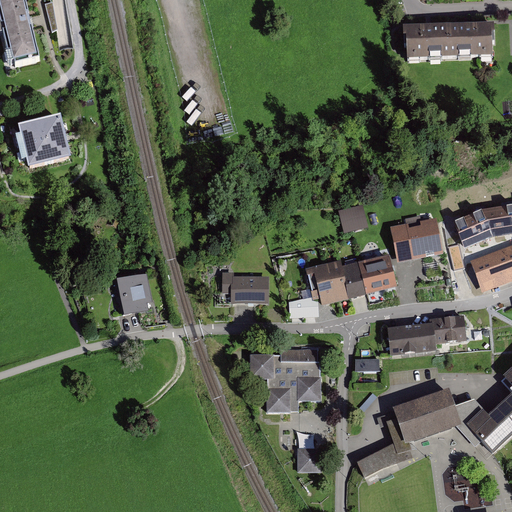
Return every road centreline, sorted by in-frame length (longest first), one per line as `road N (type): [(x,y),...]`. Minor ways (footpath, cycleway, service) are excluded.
road 1 (residential): [(353,320),(147,336)]
road 2 (residential): [(353,320),(511,293)]
road 3 (track): [(147,336),(0,377)]
